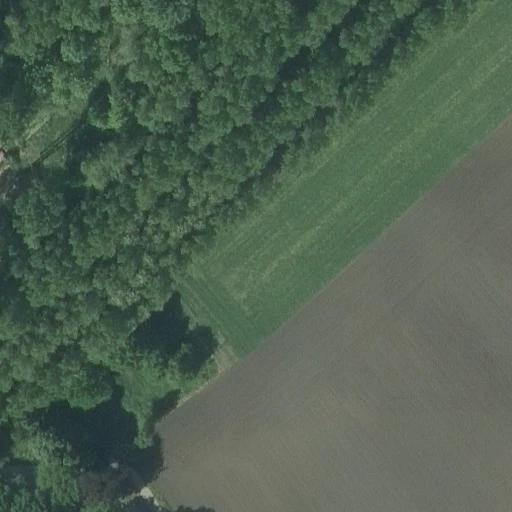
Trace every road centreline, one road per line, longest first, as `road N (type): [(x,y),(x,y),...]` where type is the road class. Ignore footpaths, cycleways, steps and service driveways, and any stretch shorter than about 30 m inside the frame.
road 1 (track): [(0,463),(99,339),(152,292)]
road 2 (track): [(0,490),(72,485),(129,511)]
